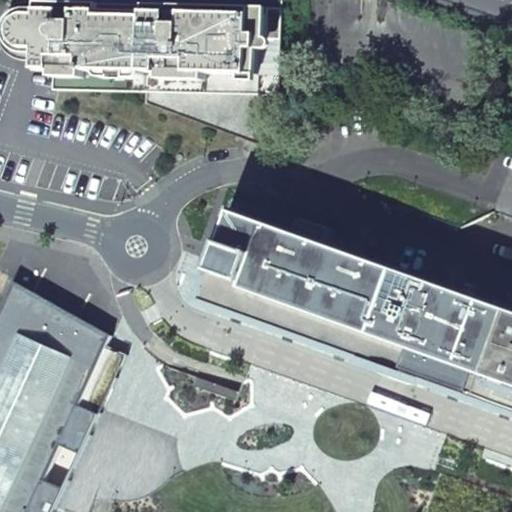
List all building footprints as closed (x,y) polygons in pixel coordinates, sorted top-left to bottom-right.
[(57,72),(57,91),(148,93),(147,104),(150,105),(202,124),(263,146),(281,96),(282,8),(66,4),(66,11),(37,11),(30,12),(23,14),(18,19),(14,25),(13,32),(14,39),(17,46),(21,51),(28,54),(35,56),(35,71),(57,72)] [(307,151),(309,141),(293,138),(291,147),(307,151)] [(511,166),(496,211),(511,217),(511,166)] [(367,360),(428,382),(460,291),(238,212),(206,303),(367,360)] [(0,511),(34,511),(48,482),(64,447),(82,406),(113,337),(17,283),(0,320),(0,511)] [(511,309),(460,291),(428,382),(429,382),(511,411),(511,309)] [(428,382),(367,360),(366,363),(375,370),(384,375),(403,382),(417,385),(427,385),(429,382),(428,382)] [(82,406),(64,447),(77,453),(95,412),(82,406)] [(50,511),(61,487),(48,482),(34,511),(50,511)]
